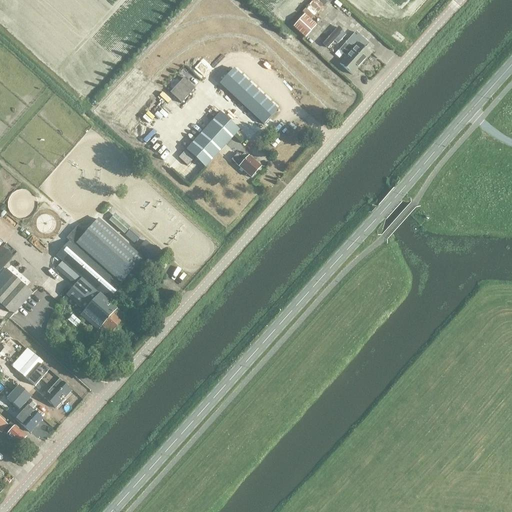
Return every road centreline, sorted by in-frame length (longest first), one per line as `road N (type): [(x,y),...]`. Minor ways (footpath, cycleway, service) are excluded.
road 1 (tertiary): [(3,511),(462,0)]
road 2 (secondary): [(113,511),(511,66)]
road 3 (unknown): [(301,108),(245,58),(224,64),(208,89),(259,137),(275,135)]
road 4 (unknown): [(105,398),(35,333),(38,292)]
